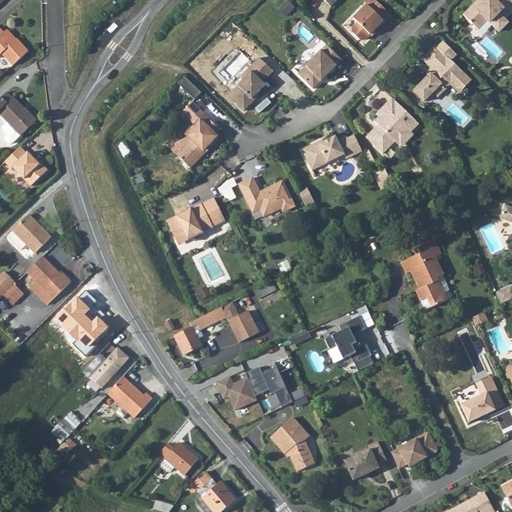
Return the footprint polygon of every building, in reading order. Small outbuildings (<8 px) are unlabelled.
[(384,23),(391,16),(374,0),(366,0),(364,3),(366,5),(353,19),(357,23),(352,28),(352,33),(359,40),(365,40),(383,21),(384,23)] [(487,20),(499,32),(508,22),(498,13),(503,9),(505,11),(511,4),(511,0),(483,0),(475,8),(473,5),(463,15),(478,29),(487,20)] [(0,29),(0,54),(2,53),(13,67),(29,52),(17,39),(15,41),(6,32),(4,33),(0,29)] [(443,42),(437,49),(450,61),(456,54),(444,43),(443,42)] [(314,57),(317,60),(329,48),(326,45),(314,57)] [(437,49),(435,46),(423,59),(434,70),(413,91),(424,102),(433,92),(440,85),(445,89),(450,84),(459,92),(470,81),(450,61),(437,49)] [(298,74),(313,89),(341,60),(329,48),(317,60),(314,57),(298,74)] [(235,103),(243,111),(253,100),(251,99),(265,85),(262,82),(273,71),(258,58),(240,77),(243,80),(232,91),(239,98),(235,103)] [(201,92),(184,76),(177,83),(194,99),(201,92)] [(440,85),(433,92),(438,96),(445,89),(440,85)] [(235,103),(239,98),(232,91),(227,95),(235,103)] [(35,123),(24,111),(26,109),(14,97),(13,98),(8,92),(0,99),(0,114),(7,122),(3,127),(2,130),(6,134),(3,138),(11,146),(35,123)] [(373,129),(365,137),(382,154),(394,142),(398,137),(400,137),(404,141),(407,141),(411,137),(411,133),(411,132),(418,124),(393,99),(385,107),(384,106),(376,114),(378,117),(374,122),(379,127),(375,131),(373,129)] [(191,102),(182,112),(195,125),(186,134),(188,137),(193,141),(178,157),(189,168),(205,152),(203,151),(209,144),(211,146),(218,138),(214,133),(218,129),(191,102)] [(362,152),(354,135),(347,139),(355,155),(362,152)] [(355,155),(347,139),(346,136),(337,140),(335,136),(316,146),(313,144),(307,147),(306,151),(303,152),(312,171),(344,155),(346,159),(355,155)] [(173,152),(178,157),(193,141),(188,137),(173,152)] [(404,141),(400,137),(398,137),(394,142),(401,148),(407,141),(404,141)] [(41,163),(30,151),(28,152),(22,146),(6,161),(13,168),(14,166),(32,186),(50,169),(43,161),(41,163)] [(372,172),(377,182),(387,177),(382,168),(372,172)] [(252,178),(238,185),(242,191),(255,185),(252,178)] [(255,185),(242,191),(252,213),(260,209),(263,216),(280,208),(283,212),(294,206),(282,182),(259,193),(255,185)] [(298,192),(304,204),(312,200),(306,188),(298,192)] [(175,216),(166,221),(175,239),(184,234),(187,240),(187,241),(191,239),(193,240),(195,240),(196,240),(197,239),(198,238),(198,235),(202,233),(212,228),(212,227),(225,221),(213,198),(201,204),(200,203),(190,208),(175,215),(175,216)] [(511,208),(505,206),(500,220),(511,223),(511,208)] [(51,236),(29,213),(13,229),(35,252),(51,236)] [(184,234),(175,239),(178,245),(187,240),(184,234)] [(434,241),(417,249),(420,255),(424,263),(435,258),(441,255),(434,241)] [(42,255),(26,271),(35,280),(52,297),(69,280),(63,273),(61,275),(42,255)] [(420,255),(413,258),(401,264),(406,274),(411,272),(417,285),(418,284),(421,290),(416,292),(418,296),(440,284),(437,279),(444,275),(435,258),(424,263),(420,255)] [(0,277),(0,295),(0,296),(3,294),(14,283),(15,282),(5,272),(0,277)] [(52,297),(35,280),(29,286),(46,303),(52,297)] [(14,283),(3,294),(13,303),(24,293),(14,283)] [(440,284),(418,296),(421,302),(428,299),(433,308),(448,301),(440,284)] [(511,292),(509,287),(496,293),(501,304),(511,299),(511,292)] [(193,327),(175,336),(184,353),(202,345),(195,331),(226,316),(239,342),(259,332),(248,310),(239,315),(232,301),(197,318),(190,322),(193,327)] [(487,321),(483,313),(472,318),(475,326),(487,321)] [(355,355),(359,363),(372,357),(366,345),(354,351),(352,346),(357,344),(353,337),(367,330),(360,317),(340,327),(341,330),(331,335),(336,346),(328,351),(333,363),(343,360),(355,355)] [(165,321),(169,330),(174,327),(170,318),(165,321)] [(89,377),(101,389),(128,359),(117,347),(105,358),(89,377)] [(243,371),(245,377),(254,396),(267,390),(270,395),(274,393),(280,407),(291,402),(275,367),(261,373),(258,367),(243,371)] [(254,396),(245,377),(233,383),(229,376),(215,382),(222,399),(227,398),(234,411),(256,401),(254,396)] [(468,422),(504,406),(490,377),(480,381),(486,393),(479,395),(460,404),(468,422)] [(113,390),(107,396),(134,420),(151,400),(145,395),(143,398),(133,389),(132,390),(121,380),(113,390)] [(474,384),(479,395),(486,393),(480,381),(474,384)] [(294,399),(305,395),(303,389),(291,394),(294,399)] [(71,411),(52,431),(64,442),(83,422),(71,411)] [(284,425),(270,437),(284,454),(287,452),(289,455),(297,472),(311,466),(305,451),(306,447),(301,436),(305,432),(293,419),(285,426),(284,425)] [(425,434),(391,453),(398,469),(407,464),(409,467),(435,453),(436,449),(428,435),(425,434)] [(344,461),(352,481),(379,468),(378,467),(387,463),(377,442),(368,446),(369,450),(344,461)] [(168,444),(159,455),(185,476),(198,460),(178,443),(173,448),(168,444)] [(191,484),(209,509),(211,511),(220,511),(236,500),(221,482),(217,485),(207,471),(191,484)] [(511,480),(500,487),(511,508),(511,507),(511,480)] [(483,491),(444,511),(493,511),(494,511),(493,510),(483,491)] [(155,508),(171,511),(173,505),(157,501),(155,508)]
